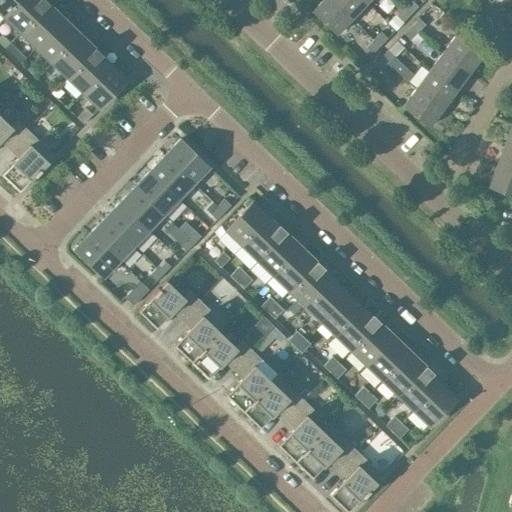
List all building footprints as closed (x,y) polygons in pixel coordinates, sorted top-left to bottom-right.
[(0,0),(0,12),(5,17),(21,0),(0,0)] [(20,32),(48,3),(45,0),(21,0),(5,17),(20,32)] [(350,18),(330,0),(321,0),(311,11),(334,34),(350,18)] [(366,2),(364,0),(330,0),(350,18),(366,2)] [(410,15),(418,7),(411,1),(403,8),(410,15)] [(36,47),(63,19),(48,4),(49,3),(48,3),(20,32),(36,47)] [(410,15),(403,8),(396,16),(402,22),(410,15)] [(425,24),(418,18),(410,26),(417,32),(425,24)] [(79,34),(63,19),(36,47),(51,62),(79,34)] [(409,40),(417,32),(410,26),(403,34),(409,40)] [(380,46),(387,38),(381,32),(373,40),(380,46)] [(67,77),(95,48),(94,49),(79,34),(51,62),(67,77)] [(481,55),(455,35),(441,54),(467,73),(481,55)] [(372,54),(380,46),(373,40),(365,48),(372,54)] [(83,92),(110,64),(101,56),(102,55),(95,48),(67,77),(83,92)] [(394,56),(387,49),(380,57),(387,64),(394,56)] [(455,90),(467,73),(441,54),(429,71),(455,90)] [(387,64),(380,57),(372,65),(379,72),(387,64)] [(99,108),(126,79),(110,64),(83,92),(99,108)] [(441,109),(455,90),(429,71),(415,89),(441,109)] [(441,109),(415,89),(402,106),(428,126),(441,109)] [(92,115),(92,114),(86,108),(77,117),(83,124),(92,115)] [(0,141),(8,149),(27,129),(17,120),(10,127),(0,116),(0,141)] [(40,169),(54,155),(27,129),(8,149),(17,158),(1,174),(19,191),(34,175),(35,176),(41,170),(40,169)] [(209,167),(180,139),(164,155),(193,183),(209,167)] [(511,170),(511,147),(506,145),(499,166),(511,170)] [(193,183),(164,155),(149,171),(178,199),(193,183)] [(511,194),(511,170),(499,166),(491,187),(511,194)] [(178,199),(149,171),(134,186),(163,214),(178,199)] [(163,214),(134,186),(119,202),(148,230),(154,224),(163,214)] [(223,212),(230,205),(224,199),(217,206),(223,212)] [(148,230),(119,202),(104,217),(133,245),(148,230)] [(242,245),(269,217),(253,202),(226,230),(242,245)] [(216,220),(223,212),(217,206),(210,214),(216,220)] [(133,245),(104,217),(89,233),(118,261),(133,245)] [(257,260),(285,231),(278,224),(277,225),(269,217),(242,245),(257,260)] [(194,243),(201,236),(194,230),(187,237),(194,243)] [(273,275),(300,247),(285,232),(285,231),(257,260),(273,275)] [(118,261),(89,233),(74,249),(103,277),(112,267),(118,261)] [(190,248),(194,243),(187,237),(180,245),(186,251),(190,248)] [(288,290),(316,261),(315,262),(300,247),(273,275),(288,290)] [(223,251),(214,261),(220,267),(230,258),(223,251)] [(163,274),(170,266),(164,260),(157,267),(163,274)] [(304,305),(331,277),(323,269),(323,268),(316,261),(288,290),(304,305)] [(238,266),(229,276),(236,282),(245,273),(238,266)] [(156,281),(163,274),(157,267),(149,275),(156,281)] [(252,279),(245,273),(236,282),(243,289),(252,279)] [(320,320),(347,292),(331,277),(304,305),(320,320)] [(133,305),(148,289),(140,281),(124,297),(133,305)] [(180,319),(199,300),(189,290),(183,297),(166,281),(159,289),(158,288),(152,294),(153,295),(138,311),(156,328),(172,311),(180,319)] [(335,335),(362,307),(347,292),(320,320),(335,335)] [(267,312),(276,303),(270,296),(260,306),(267,312)] [(218,332),(203,316),(209,309),(199,300),(180,319),(189,328),(173,345),(190,361),(218,332)] [(283,309),(276,303),(267,312),(274,319),(283,309)] [(351,350),(379,321),(372,314),(371,315),(362,307),(335,335),(351,350)] [(273,327),(262,317),(250,329),(261,339),(273,327)] [(379,321),(351,350),(366,365),(394,337),(378,322),(379,321)] [(287,340),(288,340),(294,347),(303,337),(296,331),(287,340)] [(232,369),(251,350),(241,340),(235,347),(218,332),(190,361),(208,378),(223,361),(232,369)] [(310,344),(303,337),(294,347),(301,353),(310,344)] [(382,380),(409,352),(394,337),(366,365),(382,380)] [(261,372),(267,365),(251,350),(232,369),(241,378),(225,395),(242,411),(270,382),(270,381),(261,372)] [(398,395),(426,366),(425,366),(409,352),(382,380),(398,395)] [(330,372),(339,363),(332,356),(323,366),(330,372)] [(345,369),(339,363),(330,372),(336,379),(345,369)] [(413,410),(440,382),(432,374),(433,373),(426,366),(398,395),(413,410)] [(284,419),(303,400),(277,374),(270,381),(270,382),(242,411),(259,427),(275,411),(284,419)] [(429,426),(457,397),(440,382),(413,410),(429,426)] [(363,386),(354,396),(361,402),(370,393),(363,386)] [(377,399),(370,393),(361,402),(368,409),(377,399)] [(322,431),(306,416),(313,409),(303,400),(284,419),(293,428),(277,444),(294,461),(322,431)] [(394,416),(385,425),(392,432),(401,423),(394,416)] [(408,429),(401,423),(392,432),(399,439),(408,429)] [(336,469),(355,449),(328,424),(322,431),(294,461),(311,477),(327,461),(336,469)] [(368,490),(382,475),(355,449),(336,469),(345,478),(329,494),(347,511),(362,496),(363,496),(369,490),(368,490)]
